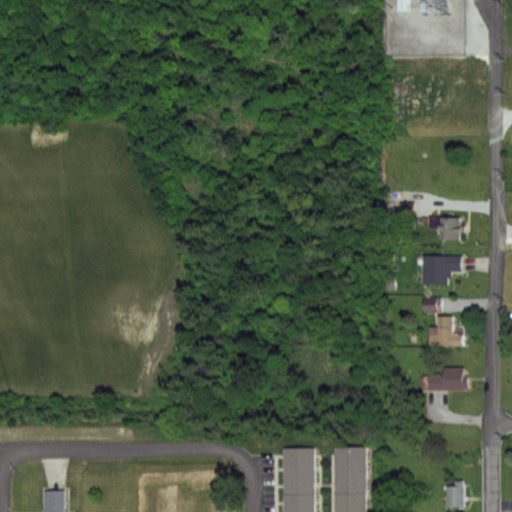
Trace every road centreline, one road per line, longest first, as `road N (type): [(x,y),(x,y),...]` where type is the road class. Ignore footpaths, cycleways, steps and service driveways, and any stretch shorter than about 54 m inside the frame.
road 1 (residential): [(493,511),(496,205)]
road 2 (residential): [(7,452),(224,450),(243,457)]
road 3 (residential): [(496,205),(487,0)]
